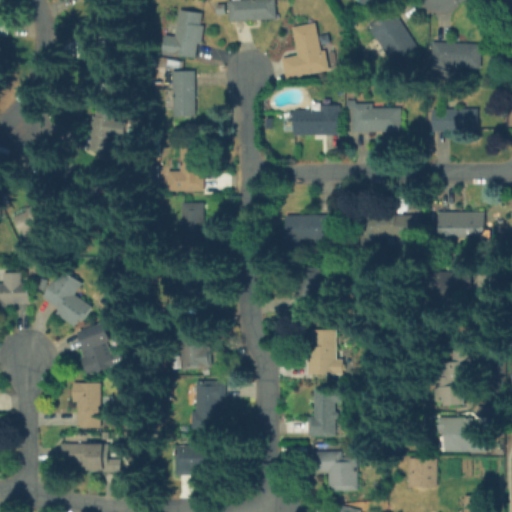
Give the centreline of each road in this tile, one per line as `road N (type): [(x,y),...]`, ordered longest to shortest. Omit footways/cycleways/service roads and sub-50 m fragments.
road 1 (residential): [(249,71),(249,327),(267,374),(270,503)]
road 2 (residential): [(270,503),(261,511),(147,511),(0,486)]
road 3 (residential): [(511,172),(250,178)]
road 4 (residential): [(32,0),(43,23),(43,65),(28,103),(0,127)]
road 5 (residential): [(27,359),(24,490)]
